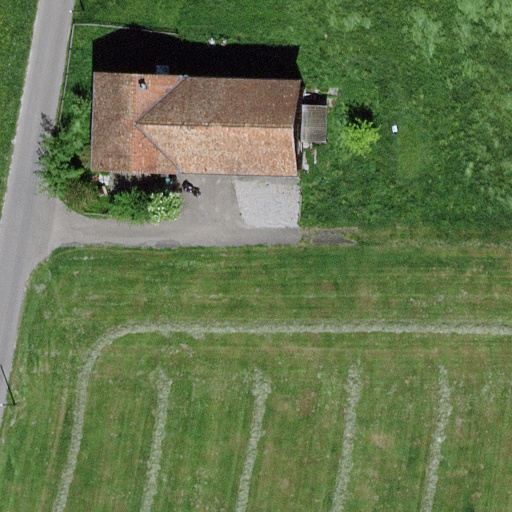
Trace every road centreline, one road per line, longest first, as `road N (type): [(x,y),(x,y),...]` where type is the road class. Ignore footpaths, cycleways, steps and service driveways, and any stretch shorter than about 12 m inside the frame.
road 1 (residential): [(0,344),(56,0)]
road 2 (track): [(20,224),(303,242)]
road 3 (track): [(511,248),(303,242)]
